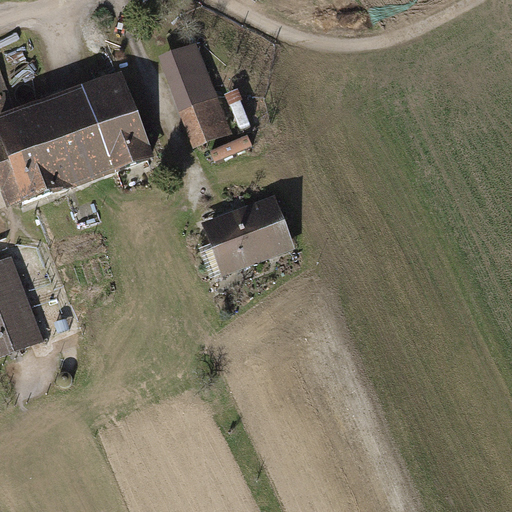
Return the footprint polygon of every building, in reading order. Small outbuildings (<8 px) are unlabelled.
[(162,61),(195,146),(228,134),(195,48),(162,61)] [(20,195),(22,200),(146,155),(118,78),(14,116),(0,77),(0,138),(1,141),(0,141),(0,183),(6,200),(20,195)] [(218,158),(255,144),(251,133),(214,147),(218,158)] [(206,224),(226,277),(292,251),(271,199),(206,224)] [(0,356),(44,339),(11,256),(0,260),(0,356)]
